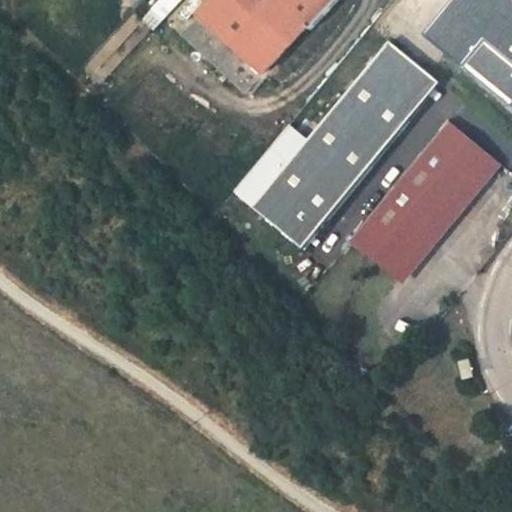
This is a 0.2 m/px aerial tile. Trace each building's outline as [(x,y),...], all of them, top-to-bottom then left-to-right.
[(291,46),(241,0),(214,0),(182,35),(246,94),(291,46)] [(340,0),(241,0),(291,46),(308,28),(311,31),(340,0)] [(511,0),(452,0),(423,37),(511,109),(511,0)] [(429,73),(391,42),(291,164),(255,208),(305,249),(410,121),(398,111),(429,73)] [(410,121),(441,83),(429,73),(398,111),(410,121)] [(399,277),(496,160),(449,121),(353,239),(399,277)] [(255,208),(291,164),(273,149),(237,193),(255,208)] [(474,377),(469,360),(459,362),(463,380),(474,377)]
